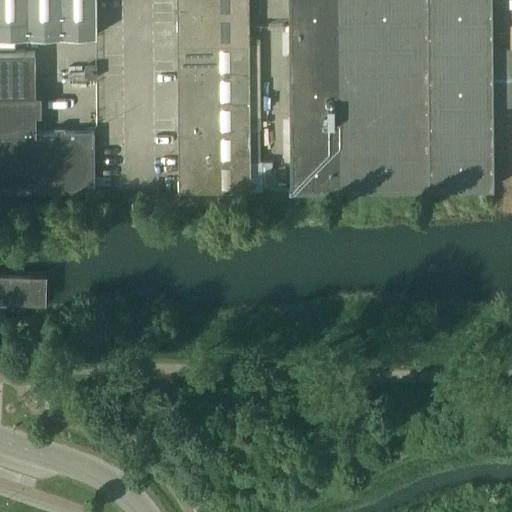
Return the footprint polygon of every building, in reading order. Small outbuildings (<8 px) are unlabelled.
[(0,0),(0,33),(27,33),(61,33),(96,33),(95,0),(0,0)] [(249,12),(248,0),(176,0),(177,13),(249,12)] [(494,186),(492,0),(288,0),(290,188),(494,186)] [(249,42),(249,25),(249,12),(177,13),(177,42),(249,42)] [(249,70),(249,42),(177,42),(177,71),(249,70)] [(511,106),(511,47),(495,48),(495,107),(511,106)] [(35,131),(35,49),(0,49),(0,190),(94,190),(93,131),(35,131)] [(95,76),(95,64),(83,64),(83,76),(95,76)] [(249,99),(249,70),(177,71),(177,100),(249,99)] [(250,128),(249,99),(177,100),(178,129),(250,128)] [(250,158),(250,128),(178,129),(178,158),(250,158)] [(250,188),(250,158),(178,158),(178,189),(250,188)] [(0,268),(0,306),(46,309),(49,272),(0,268)]
